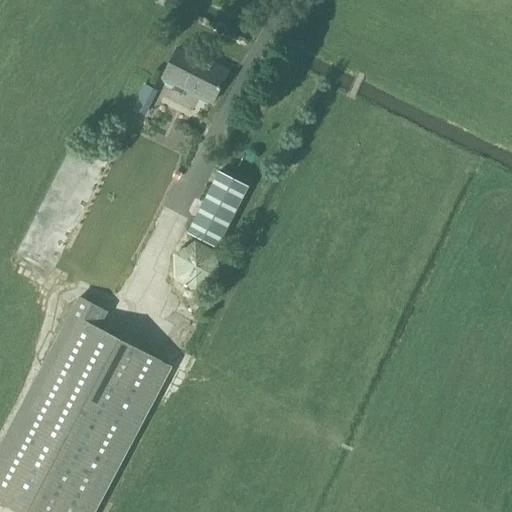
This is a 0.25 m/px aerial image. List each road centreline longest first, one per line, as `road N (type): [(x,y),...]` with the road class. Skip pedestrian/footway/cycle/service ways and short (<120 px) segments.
road 1 (track): [(104,511),(185,358),(476,511)]
road 2 (track): [(185,358),(135,296),(285,0)]
